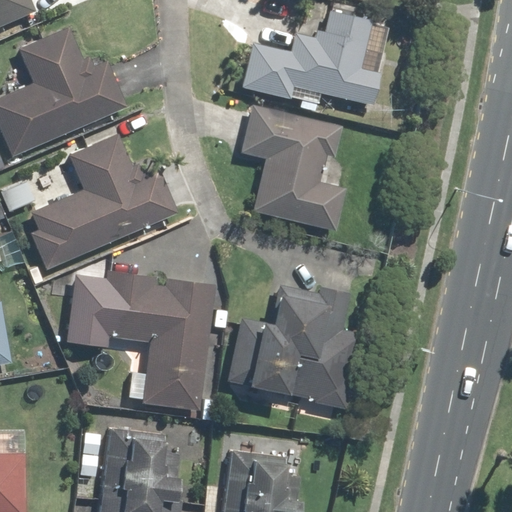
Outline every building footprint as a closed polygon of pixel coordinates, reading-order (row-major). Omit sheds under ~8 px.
[(0,0),(0,25),(30,13),(24,0),(0,0)] [(244,45),(234,89),(285,101),(287,89),(366,107),(374,73),(355,68),(366,21),(323,11),(318,34),(308,31),(306,38),(285,34),(281,53),(244,45)] [(0,95),(0,149),(4,159),(120,108),(100,63),(83,71),(63,26),(10,50),(25,84),(0,95)] [(335,126),(244,105),(232,155),(257,161),(245,213),(329,233),(339,190),(313,184),(320,156),(327,158),(335,126)] [(17,216),(40,270),(172,214),(153,168),(132,177),(113,134),(62,156),(77,191),(17,216)] [(208,284),(99,271),(91,337),(142,343),(134,405),(192,412),(208,284)] [(220,384),(342,410),(358,334),(334,328),(342,294),(269,278),(259,323),(234,317),(220,384)] [(101,426),(90,511),(169,511),(176,455),(158,452),(160,433),(101,426)] [(221,450),(213,511),(291,511),(296,476),(278,474),(280,457),(221,450)] [(0,511),(20,511),(20,453),(0,453),(0,511)]
